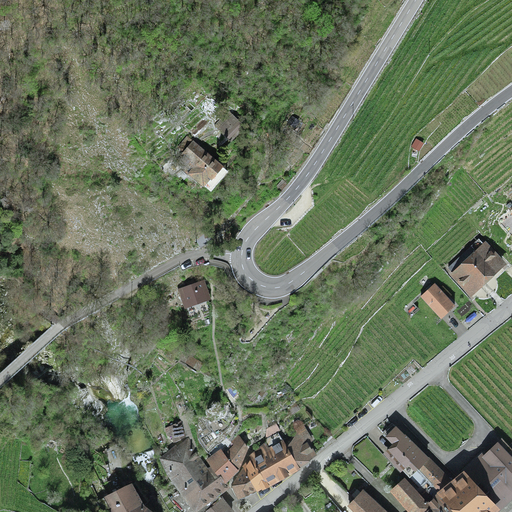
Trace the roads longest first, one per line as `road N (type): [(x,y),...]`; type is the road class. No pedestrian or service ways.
road 1 (tertiary): [(511,90),(292,280),(272,287),(247,276),(246,239),(320,156),(417,0)]
road 2 (residential): [(511,304),(250,511)]
